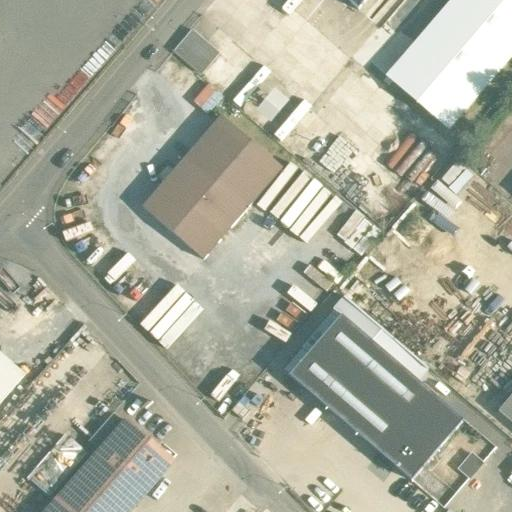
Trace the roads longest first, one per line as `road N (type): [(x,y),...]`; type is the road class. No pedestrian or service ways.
road 1 (residential): [(283,511),(10,210)]
road 2 (unclassified): [(192,0),(10,210)]
